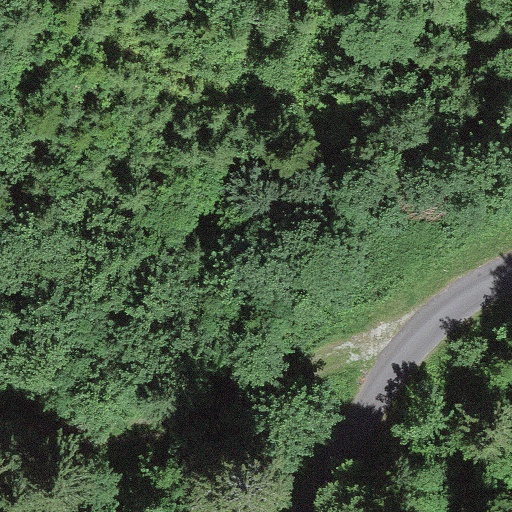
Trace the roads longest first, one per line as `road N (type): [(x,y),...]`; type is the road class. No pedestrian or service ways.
road 1 (track): [(0,425),(418,338)]
road 2 (unclassified): [(312,511),(418,338),(454,300),(511,270)]
